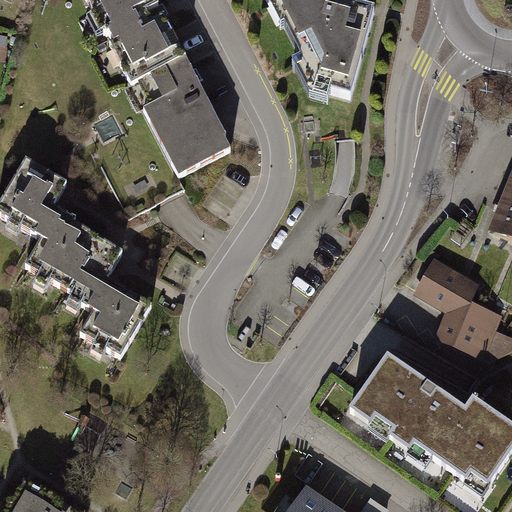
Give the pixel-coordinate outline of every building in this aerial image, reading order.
[(161,0),(94,0),(89,2),(133,91),(156,80),(182,68),(152,6),(162,1),(161,0)] [(265,0),(270,9),(286,0),(265,0)] [(375,14),(354,8),(350,0),(286,0),(270,9),(281,30),(285,28),(301,61),(292,66),(310,100),(328,105),(331,95),(350,101),(375,14)] [(182,68),(156,80),(171,111),(150,121),(184,190),(243,161),(194,61),(182,68)] [(33,269),(87,299),(94,287),(104,268),(89,259),(95,250),(79,241),(86,230),(62,217),(75,193),(27,166),(0,214),(0,215),(48,242),(33,269)] [(511,194),(495,236),(511,242),(511,194)] [(476,292),(434,266),(418,294),(452,314),(441,344),(492,364),(511,352),(511,339),(494,333),(500,318),(470,306),(476,292)] [(129,367),(155,320),(159,313),(115,288),(111,297),(94,287),(87,299),(103,308),(84,342),(129,367)] [(466,413),(388,359),(350,414),(428,468),(433,461),(483,496),(511,454),(511,429),(473,402),(466,413)] [(82,511),(28,480),(8,511),(82,511)] [(330,511),(312,500),(304,511),(330,511)]
